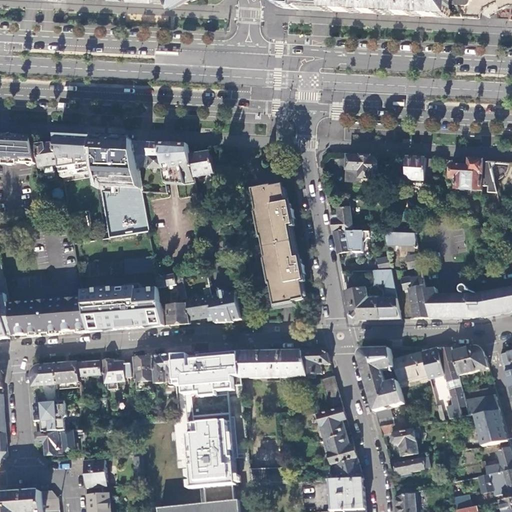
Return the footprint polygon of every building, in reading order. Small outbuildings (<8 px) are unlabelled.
[(290,10),(296,10),(296,0),(265,0),(270,4),(276,7),(282,9),(290,10)] [(325,11),(324,0),(296,0),(296,10),(311,11),(325,11)] [(462,19),(453,0),(324,0),(325,11),(359,13),(420,17),(462,19)] [(511,0),(453,0),(462,19),(481,20),(482,16),(482,14),(483,12),(486,10),(495,5),(499,11),(505,8),(507,7),(510,7),(509,0),(511,0)] [(0,163),(38,165),(33,137),(0,135),(0,163)] [(66,139),(58,139),(59,143),(63,166),(64,176),(89,172),(89,171),(100,169),(98,154),(95,154),(95,141),(81,140),(66,139)] [(135,143),(95,141),(95,154),(98,154),(100,169),(101,189),(102,192),(119,193),(119,187),(142,188),(140,169),(135,143)] [(63,166),(59,143),(37,146),(41,169),(49,168),(49,172),(55,171),(54,167),(63,166)] [(147,144),(135,143),(140,169),(164,169),(160,144),(147,144)] [(165,145),(160,144),(164,169),(166,183),(172,184),(187,186),(196,184),(195,178),(191,156),(189,146),(174,145),(165,145)] [(212,152),(191,156),(195,178),(202,177),(202,179),(205,179),(205,176),(215,174),(212,152)] [(374,182),(376,183),(378,182),(378,181),(379,172),(378,171),(379,162),(375,158),(348,157),(347,170),(348,170),(347,182),(361,182),(361,179),(372,179),(373,182),(374,182)] [(416,158),(408,158),(407,180),(422,181),(422,184),(425,184),(426,159),(416,158)] [(426,159),(425,184),(435,185),(436,159),(426,159)] [(490,162),(471,161),(470,167),(452,166),(451,179),(457,180),(456,190),(482,191),(482,187),(488,187),(488,193),(497,193),(494,181),(490,162)] [(245,197),(265,307),(284,303),(305,300),(301,283),(305,282),(304,276),(306,276),(305,266),(303,267),(302,261),(298,261),(292,228),(295,228),(294,221),(296,221),(294,212),(292,212),(291,206),(288,206),(284,189),(245,197)] [(202,195),(194,196),(196,210),(205,208),(202,195)] [(221,206),(220,200),(208,201),(209,208),(221,206)] [(355,232),(350,200),(338,203),(341,217),(342,220),(333,222),(334,231),(355,232)] [(370,232),(355,232),(334,231),(338,248),(339,254),(351,252),(350,251),(354,251),(354,252),(364,253),(364,238),(370,238),(370,232)] [(416,234),(399,233),(386,233),(388,245),(418,247),(416,234)] [(422,267),(420,254),(406,256),(409,270),(417,268),(422,267)] [(126,274),(145,272),(157,271),(154,257),(144,259),(125,260),(126,274)] [(392,271),(390,257),(378,259),(380,271),(392,271)] [(413,319),(431,319),(427,292),(422,267),(417,268),(418,277),(403,279),(405,290),(410,290),(414,310),(412,311),(413,319)] [(398,299),(392,271),(380,271),(374,271),(375,285),(386,285),(388,300),(398,299)] [(183,274),(158,278),(160,288),(177,286),(177,282),(179,282),(182,301),(188,300),(183,274)] [(386,285),(375,285),(370,289),(373,291),(374,297),(381,296),(380,300),(388,300),(386,285)] [(85,300),(91,332),(110,331),(134,329),(166,326),(160,288),(151,290),(143,291),(143,287),(84,291),(85,300)] [(454,318),(474,318),(480,318),(501,314),(511,311),(511,289),(480,295),(469,291),(468,289),(468,288),(466,287),(464,287),(461,288),(461,291),(461,293),(463,294),(465,295),(465,296),(453,296),(441,296),(440,290),(430,292),(427,292),(431,319),(454,318)] [(367,289),(346,293),(347,296),(350,313),(351,315),(352,318),(354,319),(357,320),(366,320),(380,320),(380,300),(371,300),(369,298),(367,289)] [(231,324),(236,324),(236,323),(243,321),(238,294),(227,297),(226,293),(222,294),(223,297),(218,298),(213,299),(218,324),(222,324),(231,324)] [(0,339),(11,338),(10,336),(15,336),(13,327),(8,294),(0,294),(0,339)] [(213,299),(212,296),(188,300),(188,305),(191,320),(208,317),(209,322),(216,321),(213,306),(214,306),(213,299)] [(389,319),(402,319),(398,299),(388,300),(380,300),(380,320),(389,319)] [(91,332),(85,300),(73,301),(75,332),(81,331),(81,333),(91,332)] [(75,332),(73,301),(69,301),(63,302),(66,332),(71,332),(75,332)] [(11,305),(14,327),(13,327),(15,336),(33,334),(34,337),(38,336),(44,336),(44,334),(50,333),(50,335),(57,335),(60,335),(60,332),(66,332),(63,302),(11,305)] [(178,326),(192,324),(191,320),(188,305),(168,306),(171,326),(178,326)] [(431,380),(447,376),(440,348),(423,353),(424,353),(429,373),(429,375),(431,380)] [(461,377),(453,349),(449,349),(440,348),(447,376),(455,406),(448,407),(452,420),(471,416),(467,402),(461,377)] [(489,369),(486,356),(485,355),(484,352),(483,351),(482,350),(481,349),(479,348),(477,348),(476,348),(457,349),(453,349),(461,377),(489,369)] [(394,360),(392,349),(379,350),(369,350),(367,350),(364,352),(362,355),(362,358),(362,363),(369,384),(377,413),(391,409),(406,405),(400,383),(387,387),(383,374),(397,370),(394,360)] [(310,377),(304,351),(275,352),(245,353),(240,354),(242,377),(247,376),(251,376),(252,378),(310,377)] [(322,366),(332,365),(329,354),(325,351),(313,351),(304,351),(310,377),(310,379),(313,379),(312,376),(323,375),(322,366)] [(511,351),(501,355),(510,388),(511,387),(511,351)] [(424,353),(394,360),(397,370),(400,383),(429,375),(429,373),(424,353)] [(242,377),(240,354),(201,357),(201,358),(190,359),(190,355),(184,356),(174,356),(177,384),(177,387),(184,386),(184,391),(192,390),(196,435),(189,436),(194,489),(206,488),(207,505),(236,502),(235,486),(238,485),(230,392),(236,391),(236,386),(243,386),(242,377)] [(177,384),(174,356),(163,357),(155,357),(157,381),(157,384),(170,383),(170,385),(177,384)] [(157,381),(155,357),(143,358),(136,359),(136,364),(138,383),(146,382),(157,381)] [(126,379),(133,378),(132,364),(125,365),(125,363),(115,363),(115,361),(105,361),(107,383),(126,382),(126,379)] [(102,376),(101,362),(90,363),(79,363),(81,380),(83,380),(84,379),(84,377),(102,376)] [(81,380),(79,363),(67,364),(57,365),(59,385),(65,384),(65,387),(68,387),(68,384),(81,383),(81,380)] [(46,404),(60,403),(59,385),(57,365),(44,366),(35,367),(32,370),(34,388),(45,387),(46,404)] [(339,390),(335,377),(323,380),(326,393),(339,390)] [(146,382),(138,383),(139,391),(146,390),(146,382)] [(339,393),(339,390),(326,393),(328,399),(340,396),(339,393)] [(344,409),(340,396),(328,399),(330,405),(332,413),(344,409)] [(476,416),(501,411),(499,404),(497,397),(467,402),(471,416),(476,416)] [(61,432),(67,431),(66,420),(68,417),(67,402),(60,403),(46,404),(35,405),(36,416),(36,422),(43,422),(43,432),(60,431),(60,432),(61,432)] [(319,408),(321,415),(332,413),(330,405),(319,408)] [(321,415),(319,416),(326,441),(348,435),(344,422),(348,421),(346,416),(344,409),(332,413),(321,415)] [(391,409),(377,413),(378,417),(379,420),(393,417),(391,409)] [(501,411),(476,416),(483,448),(509,443),(506,429),(501,411)] [(381,428),(410,422),(408,415),(393,417),(379,420),(381,428)] [(412,431),(410,422),(381,428),(383,437),(396,435),(396,436),(395,436),(394,438),(395,445),(396,446),(397,446),(398,447),(402,446),(404,457),(420,455),(416,431),(412,431)] [(37,433),(38,444),(45,444),(47,456),(57,456),(57,457),(66,457),(65,452),(62,452),(61,436),(61,432),(60,432),(60,431),(43,432),(37,433)] [(0,451),(8,451),(7,433),(0,433),(0,451)] [(348,435),(326,441),(333,466),(338,464),(358,458),(355,447),(352,448),(348,435)] [(72,460),(81,460),(80,447),(72,447),(72,460)] [(511,453),(511,448),(499,451),(502,465),(503,469),(501,470),(500,466),(488,468),(487,469),(489,475),(511,470),(511,453)] [(8,451),(0,451),(0,464),(1,465),(4,461),(9,455),(8,451)] [(87,476),(87,489),(103,488),(109,487),(107,458),(85,460),(86,468),(87,476)] [(358,458),(338,464),(341,477),(346,476),(345,474),(362,470),(360,464),(358,458)] [(431,464),(430,458),(397,465),(399,475),(426,470),(426,466),(431,464)] [(290,483),(289,469),(252,471),(254,484),(290,483)] [(511,470),(489,475),(480,477),(484,495),(493,492),(494,497),(511,492),(511,470)] [(365,480),(331,481),(332,490),(330,490),(331,511),(333,511),(342,511),(346,511),(367,510),(366,491),(365,480)] [(89,511),(112,511),(111,494),(104,495),(103,488),(87,489),(89,501),(89,511)] [(409,489),(395,490),(396,498),(410,494),(409,489)] [(44,511),(43,492),(22,494),(1,495),(0,496),(0,511),(44,511)] [(53,492),(43,492),(44,511),(60,511),(60,500),(53,492)] [(418,511),(417,492),(410,494),(396,498),(397,507),(397,511),(418,511)] [(470,495),(455,498),(458,511),(472,508),(470,495)] [(511,511),(511,499),(501,502),(503,511),(511,511)] [(207,505),(158,510),(157,511),(241,511),(241,501),(236,502),(207,505)]
